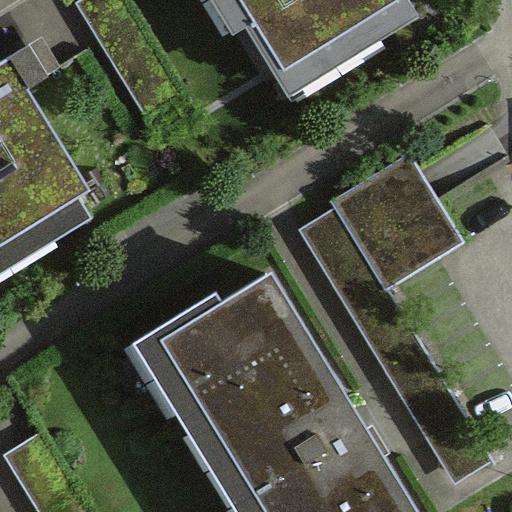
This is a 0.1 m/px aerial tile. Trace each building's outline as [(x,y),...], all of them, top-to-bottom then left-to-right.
[(189,93),(130,0),(85,0),(82,2),(154,115),(189,93)] [(435,0),(231,0),(289,92),(435,0)] [(0,266),(108,199),(96,179),(105,173),(24,44),(0,59),(0,266)] [(340,204),(305,226),(463,480),(501,457),(396,288),(472,241),(416,151),(337,200),(340,204)] [(219,299),(127,357),(225,511),(424,511),(274,275),(224,306),(219,299)] [(96,511),(45,433),(10,455),(47,511),(96,511)]
